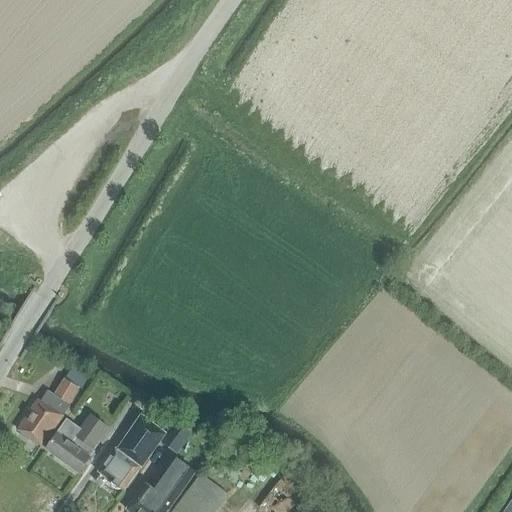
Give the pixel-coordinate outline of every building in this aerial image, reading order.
[(72,369),(65,380),(66,380),(79,388),(81,390),(88,379),(72,369)] [(64,379),(54,396),(68,405),(79,388),(66,380),(65,380),(64,379)] [(38,401),(18,431),(41,446),(63,417),(63,416),(69,406),(68,405),(54,396),(47,392),(40,403),(38,401)] [(93,450),(108,429),(90,415),(75,437),(76,437),(71,444),(57,434),(46,450),(78,474),(90,458),(88,456),(93,450)] [(116,448),(98,473),(109,481),(108,481),(111,484),(112,488),(116,490),(120,490),(123,492),(161,441),(165,435),(164,434),(141,418),(118,449),(116,448)] [(165,435),(161,441),(169,448),(184,429),(173,421),(164,434),(165,435)] [(128,511),(166,511),(195,473),(177,460),(155,491),(145,484),(126,510),(128,511)] [(203,469),(177,507),(185,511),(214,511),(231,488),(203,469)] [(289,499),(297,488),(282,477),(259,508),(263,511),(289,511),(296,504),(289,499)] [(511,511),(511,499),(502,511),(511,511)]
